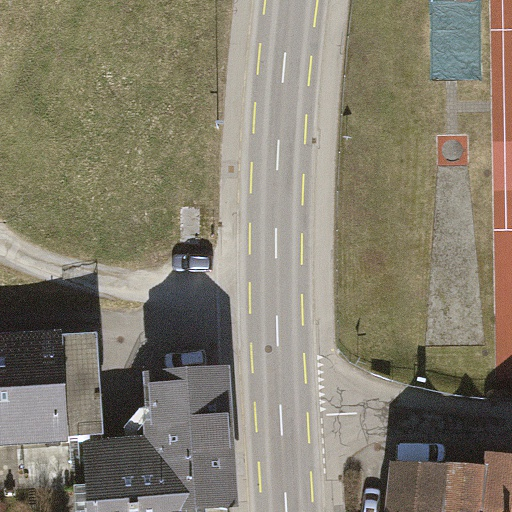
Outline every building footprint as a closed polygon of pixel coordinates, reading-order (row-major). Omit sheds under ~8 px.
[(98,332),(0,335),(0,444),(70,441),(70,431),(102,430),(98,332)] [(240,507),(231,366),(147,372),(151,437),(82,441),(86,511),(170,511),(240,507)] [(511,511),(511,453),(491,451),(490,465),(483,511),(511,511)] [(442,511),(447,468),(394,462),(387,511),(442,511)] [(483,511),(490,465),(447,468),(442,511),(483,511)]
